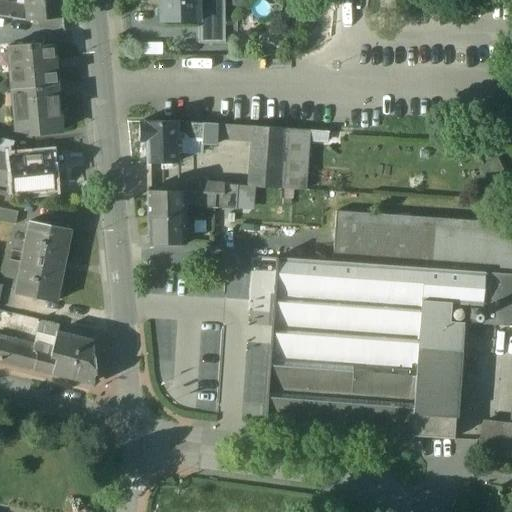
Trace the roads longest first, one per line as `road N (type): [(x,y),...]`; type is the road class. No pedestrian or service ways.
road 1 (unclassified): [(136,422),(94,0)]
road 2 (residential): [(400,511),(375,477),(333,456),(136,422)]
road 3 (residential): [(132,450),(339,481),(397,511)]
road 4 (residential): [(0,385),(136,422)]
